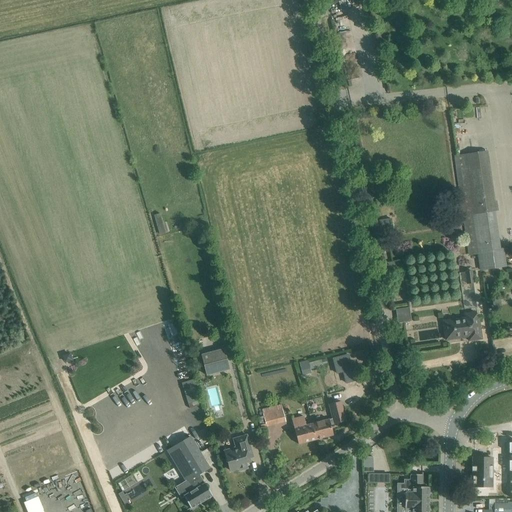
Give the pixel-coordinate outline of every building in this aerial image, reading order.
[(468,256),(477,255),(479,271),(504,268),(502,251),(500,251),(495,212),(498,211),(497,201),(495,201),(488,151),(454,156),(468,256)] [(465,272),(467,284),(474,283),(472,270),(465,272)] [(465,318),(443,321),(446,340),(463,338),(463,336),(468,335),(468,341),(481,339),(479,321),(477,321),(475,312),(464,314),(465,318)] [(229,369),(224,349),(200,355),(206,375),(229,369)] [(311,367),(323,365),(322,359),(300,363),(303,375),(313,373),(311,367)] [(183,383),(190,407),(202,403),(195,379),(183,383)] [(332,419),(311,424),(316,440),(333,435),(330,425),(346,421),(340,401),(329,405),(332,419)] [(263,414),(266,426),(285,421),(282,409),(263,414)] [(197,413),(200,425),(209,422),(205,410),(197,413)] [(298,444),(316,440),(311,424),(306,426),(304,417),(292,420),(298,444)] [(253,456),(246,435),(233,439),(235,448),(225,451),(230,470),(245,465),(243,459),(253,456)] [(190,436),(167,450),(186,482),(191,479),(196,488),(184,496),(183,496),(191,509),(191,508),(212,496),(205,483),(204,483),(199,474),(209,468),(204,459),(190,436)] [(492,458),(473,458),(472,487),(492,487),(492,458)] [(392,483),(392,473),(374,473),(374,483),(392,483)] [(428,511),(429,505),(430,497),(429,497),(429,487),(422,487),(422,475),(410,475),(410,480),(404,480),(404,488),(405,488),(405,496),(398,496),(398,505),(405,506),(404,511),(428,511)] [(122,492),(118,494),(124,505),(128,502),(122,492)] [(494,510),(494,511),(511,511),(511,502),(509,502),(495,502),(495,503),(494,510)]
